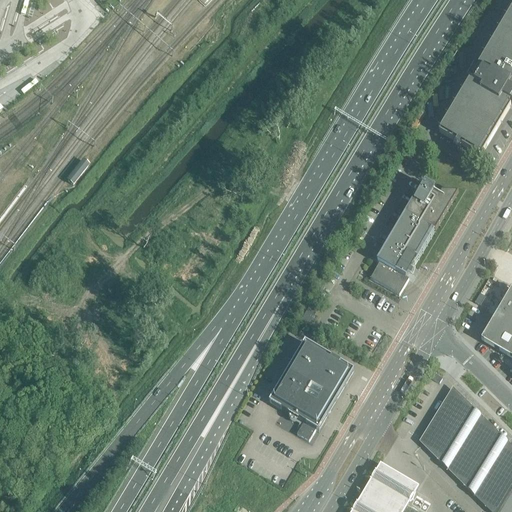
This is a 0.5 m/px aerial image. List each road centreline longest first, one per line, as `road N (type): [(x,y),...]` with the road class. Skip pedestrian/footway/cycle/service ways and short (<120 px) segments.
road 1 (motorway): [(428,0),(227,330)]
road 2 (motorway): [(279,290),(457,0)]
road 3 (motorway): [(147,511),(279,290)]
road 4 (motorway): [(166,511),(260,345),(279,290)]
road 5 (motorway): [(227,330),(184,363),(63,511)]
road 6 (motorway): [(227,330),(118,511)]
road 7 (primary): [(413,332),(306,511)]
road 8 (primary): [(330,511),(430,340)]
road 9 (primary): [(511,164),(413,332)]
road 10 (primary): [(430,340),(511,199)]
